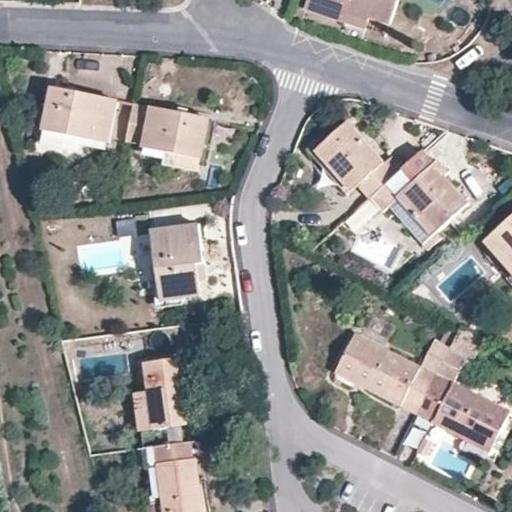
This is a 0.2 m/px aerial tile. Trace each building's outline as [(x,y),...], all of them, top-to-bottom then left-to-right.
[(350,15),(371,21),(372,17),(391,24),(398,0),(309,0),(306,10),(347,23),(350,15)] [(368,29),(371,21),(350,15),(347,23),(368,29)] [(52,89),(44,127),(58,131),(54,144),(70,147),(73,133),(109,141),(116,101),(52,89)] [(208,119),(133,104),(127,140),(142,144),(141,147),(170,152),(201,158),(208,119)] [(359,185),(370,197),(371,197),(395,175),(349,123),(326,144),(318,151),(353,190),(359,185)] [(58,131),(44,127),(41,142),(54,144),(58,131)] [(346,195),(353,190),(318,151),(326,144),(320,137),(305,149),(346,195)] [(477,205),(426,148),(395,175),(371,197),(384,211),(391,204),(395,208),(406,198),(439,235),(428,245),(433,251),(446,239),(443,235),(477,205)] [(198,173),(201,158),(170,152),(168,167),(198,173)] [(406,198),(395,208),(428,245),(439,235),(406,198)] [(511,218),(490,238),(496,244),(511,229),(511,218)] [(149,232),(158,295),(180,293),(180,298),(199,295),(196,279),(194,264),(204,263),(198,225),(149,232)] [(511,229),(496,244),(511,262),(511,229)] [(206,277),(204,263),(194,264),(196,279),(206,277)] [(180,293),(158,295),(159,301),(180,298),(180,293)] [(337,370),(417,412),(448,349),(449,347),(434,339),(420,366),(356,333),(337,370)] [(448,349),(417,412),(490,450),(510,412),(452,383),(465,357),(448,349)] [(153,429),(188,424),(190,424),(182,357),(144,363),(148,390),(153,429)] [(135,392),(142,448),(155,446),(153,429),(148,390),(135,392)] [(155,446),(189,442),(188,424),(153,429),(155,446)] [(189,442),(155,446),(142,448),(139,448),(141,467),(144,466),(158,464),(164,511),(202,511),(195,459),(192,459),(189,442)] [(164,511),(158,464),(144,466),(150,504),(148,504),(149,511),(164,511)]
